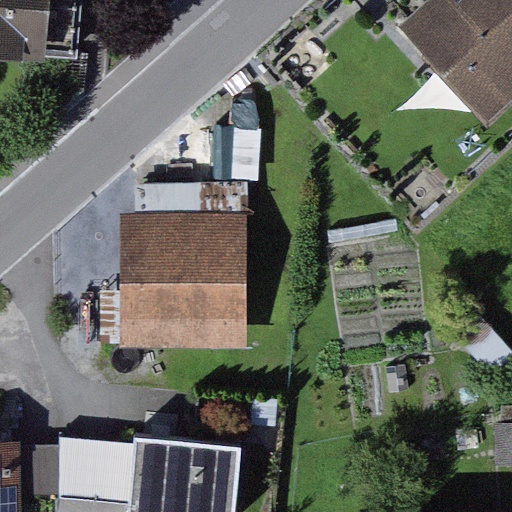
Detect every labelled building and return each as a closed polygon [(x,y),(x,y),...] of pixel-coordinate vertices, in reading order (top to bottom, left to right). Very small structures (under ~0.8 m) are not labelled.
[(0,0),(0,46),(81,48),(81,0),(0,0)] [(511,0),(410,0),(408,2),(511,110),(511,0)] [(258,203),(128,203),(128,340),(258,340),(258,203)] [(240,511),(239,430),(106,432),(107,511),(240,511)] [(28,511),(26,441),(0,441),(0,511),(28,511)]
